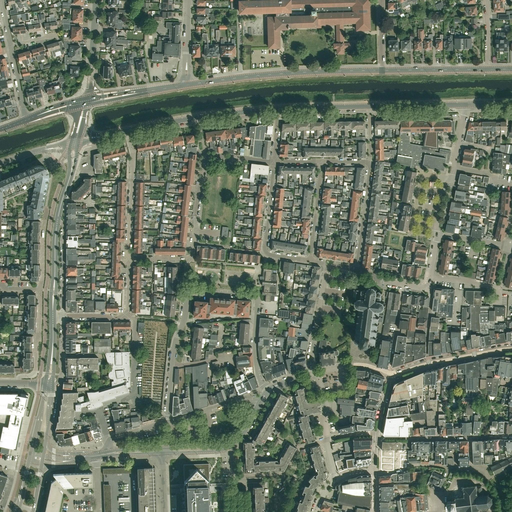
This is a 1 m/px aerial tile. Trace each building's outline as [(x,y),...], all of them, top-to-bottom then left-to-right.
[(15,3),(14,0),(7,0),(9,5),(12,4),(14,10),(10,11),(11,15),(18,13),(15,3)] [(20,0),(14,0),(15,3),(17,2),(18,5),(19,5),(20,9),(23,8),(21,4),(22,4),(20,0)] [(276,49),(278,49),(279,49),(278,28),(288,28),(293,28),(293,26),(316,25),(316,27),(320,27),(320,24),(337,23),(337,27),(342,27),(342,23),(356,22),(357,30),(369,29),(369,20),(369,3),(368,0),(304,0),(289,0),(283,1),(283,0),(242,0),(243,2),(240,2),(240,12),(271,12),(271,17),(268,17),(269,48),(276,47),(276,49)] [(400,5),(398,6),(398,4),(397,3),(395,3),(395,2),(393,2),(393,1),(391,0),(390,0),(389,1),(389,3),(389,9),(389,12),(389,13),(393,13),(393,11),(398,11),(399,11),(400,14),(404,13),(400,5)] [(159,4),(159,8),(160,9),(161,9),(160,11),(162,11),(167,12),(167,9),(170,9),(173,9),(173,3),(163,3),(160,3),(159,4)] [(63,6),(62,9),(67,9),(67,10),(70,10),(70,15),(73,15),(83,16),(84,12),(82,12),(83,10),(74,9),(71,9),(71,6),(68,6),(63,6)] [(477,14),(478,14),(477,10),(476,10),(476,7),(470,7),(466,8),(466,9),(463,9),(463,12),(468,11),(468,15),(471,15),(472,15),(472,17),(476,17),(475,15),(477,14)] [(207,17),(211,17),(216,17),(216,14),(209,14),(209,11),(213,12),(213,9),(204,8),(204,9),(197,8),(197,10),(196,10),(196,13),(197,13),(197,14),(207,14),(207,17)] [(18,24),(17,15),(13,16),(11,16),(11,19),(14,19),(15,28),(13,28),(14,34),(20,34),(18,24)] [(70,24),(70,22),(73,22),(73,21),(82,22),(82,19),(83,19),(83,16),(73,15),(73,19),(67,18),(67,19),(63,19),(63,23),(70,24)] [(51,29),(52,29),(57,28),(57,27),(63,26),(62,20),(56,21),(56,18),(50,19),(51,29)] [(117,19),(107,19),(107,23),(108,23),(107,25),(110,25),(110,26),(117,27),(117,19)] [(180,56),(181,42),(179,41),(180,23),(166,22),(166,28),(169,29),(169,37),(163,37),(159,37),(159,41),(157,41),(157,47),(163,47),(162,56),(169,56),(169,57),(173,57),(180,57),(180,56)] [(63,23),(63,27),(67,27),(67,29),(69,29),(69,30),(72,30),(72,33),(82,34),(82,30),(81,30),(81,28),(75,27),(75,24),(70,24),(63,23)] [(424,40),(424,37),(424,29),(418,29),(419,41),(415,41),(415,50),(422,50),(422,40),(424,40)] [(107,37),(107,39),(125,40),(125,38),(120,37),(119,38),(117,38),(118,37),(116,37),(116,32),(112,32),(112,33),(107,32),(107,33),(106,33),(106,35),(107,36),(106,37),(107,37)] [(457,32),(455,32),(455,45),(457,45),(457,49),(459,49),(463,49),(463,36),(459,36),(459,33),(457,33),(457,32)] [(463,36),(463,49),(468,49),(468,48),(471,48),(471,37),(474,37),(474,32),(469,32),(469,34),(467,36),(463,36)] [(496,40),(496,50),(506,50),(506,46),(508,46),(508,45),(508,40),(508,33),(505,33),(505,34),(497,34),(497,33),(497,32),(496,32),(497,40),(496,40)] [(64,42),(66,42),(70,42),(70,40),(72,40),(72,39),(81,40),(81,37),(82,37),(82,34),(72,33),(72,37),(69,37),(63,37),(64,42)] [(207,34),(203,34),(203,40),(205,40),(205,45),(205,56),(208,56),(209,57),(211,57),(211,56),(212,56),(211,44),(208,45),(208,39),(207,39),(207,34)] [(424,40),(425,40),(425,50),(432,49),(432,40),(433,40),(433,34),(430,34),(429,35),(429,37),(424,37),(424,40)] [(447,50),(453,50),(453,40),(452,40),(452,38),(452,35),(450,35),(450,36),(445,36),(445,47),(447,47),(447,50)] [(390,38),(390,40),(390,50),(398,50),(398,42),(401,41),(400,36),(398,36),(398,40),(395,40),(395,38),(390,38)] [(410,36),(410,41),(402,41),(402,50),(411,50),(410,42),(414,42),(414,36),(410,36)] [(58,42),(52,44),(54,50),(55,52),(60,51),(61,55),(62,57),(65,56),(65,55),(64,54),(64,48),(60,49),(58,42)] [(70,42),(66,42),(64,42),(64,48),(67,48),(70,49),(70,52),(81,53),(81,50),(80,49),(80,47),(71,46),(71,45),(70,45),(70,42)] [(344,47),(344,44),(343,44),(343,43),(342,43),(341,43),(341,44),(337,44),(334,44),(334,48),(338,48),(338,49),(336,49),(337,49),(337,53),(343,53),(343,48),(344,48),(344,47)] [(52,44),(46,45),(48,51),(48,52),(51,51),(54,57),(56,56),(55,52),(54,50),(52,44)] [(162,61),(162,56),(163,47),(157,47),(153,47),(152,61),(162,61)] [(38,48),(32,50),(33,56),(34,57),(36,56),(38,61),(41,60),(38,48)] [(27,64),(24,53),(21,53),(21,52),(18,53),(18,54),(20,61),(23,60),(24,65),(27,64)] [(69,55),(65,55),(65,61),(65,62),(71,62),(72,60),(76,60),(76,58),(79,59),(80,56),(81,56),(81,53),(70,52),(69,55)] [(128,61),(123,62),(126,75),(127,75),(129,75),(129,74),(132,74),(130,64),(130,61),(133,60),(132,55),(127,56),(128,61)] [(138,59),(135,60),(137,66),(138,71),(141,71),(142,72),(143,72),(144,71),(144,70),(145,70),(144,68),(147,68),(146,61),(143,62),(139,62),(139,60),(139,59),(138,59)] [(126,75),(123,62),(119,63),(118,60),(114,61),(115,66),(117,65),(117,67),(118,67),(120,76),(122,75),(123,76),(125,76),(125,75),(126,75)] [(71,62),(65,62),(65,65),(67,65),(67,69),(71,69),(70,75),(74,76),(74,77),(78,77),(78,71),(79,71),(80,70),(80,67),(73,67),(73,66),(71,65),(71,62)] [(103,78),(104,78),(104,79),(105,79),(105,80),(106,80),(106,79),(107,79),(107,78),(112,78),(112,75),(113,76),(114,71),(113,66),(110,66),(110,63),(105,63),(105,66),(104,66),(103,78)] [(65,81),(65,75),(60,76),(60,77),(59,77),(58,79),(59,80),(57,80),(57,81),(56,81),(52,82),(55,93),(62,91),(60,85),(62,84),(62,83),(62,82),(65,81)] [(39,85),(33,87),(33,88),(33,90),(36,99),(36,98),(36,99),(39,98),(42,97),(40,90),(40,88),(43,87),(41,81),(41,80),(38,80),(39,85)] [(50,86),(46,87),(48,94),(55,93),(52,82),(49,83),(50,86)] [(26,90),(26,92),(29,101),(36,99),(33,90),(33,89),(33,88),(26,90)] [(2,95),(5,106),(12,105),(10,97),(6,98),(5,95),(2,95)] [(401,121),(400,134),(398,149),(397,154),(395,165),(396,165),(396,163),(410,166),(410,168),(410,167),(415,168),(414,168),(414,165),(416,166),(421,167),(443,171),(445,163),(448,163),(449,159),(446,158),(446,154),(439,153),(434,152),(435,150),(433,150),(433,148),(438,149),(436,148),(436,132),(436,133),(438,133),(442,133),(442,131),(444,131),(444,133),(449,133),(449,131),(451,131),(451,134),(454,134),(454,128),(454,121),(451,121),(451,120),(401,121)] [(255,126),(252,155),(252,157),(262,158),(269,159),(271,141),(264,140),(265,134),(266,135),(266,137),(271,137),(272,130),(272,124),(266,125),(255,126)] [(284,132),(289,132),(289,124),(282,124),(282,132),(281,132),(281,138),(284,138),(284,132)] [(249,155),(252,155),(255,126),(250,127),(250,131),(246,130),(245,137),(249,138),(251,138),(251,145),(250,145),(250,149),(244,148),(244,153),(243,155),(249,156),(249,155)] [(235,129),(236,137),(242,136),(243,140),(245,140),(245,137),(246,130),(246,127),(235,129)] [(233,149),(231,129),(226,130),(227,138),(229,138),(231,148),(228,149),(229,154),(234,155),(233,149)] [(473,143),(473,135),(467,134),(465,141),(473,143)] [(186,154),(190,154),(196,155),(197,147),(191,148),(191,144),(194,144),(193,135),(192,136),(192,135),(189,135),(189,136),(186,137),(188,145),(187,145),(187,148),(186,149),(186,154)] [(142,143),(137,144),(136,144),(138,152),(141,152),(142,156),(145,156),(142,143)] [(115,158),(118,157),(119,159),(120,162),(122,161),(119,148),(113,150),(115,158)] [(462,165),(462,166),(472,167),(473,163),(472,163),(473,159),(474,159),(474,155),(474,151),(476,151),(477,149),(469,148),(468,148),(467,149),(465,149),(464,153),(465,154),(464,157),(463,162),(464,162),(463,165),(462,165)] [(111,164),(110,159),(108,151),(102,152),(104,160),(107,160),(108,161),(109,164),(111,164)] [(95,169),(95,173),(102,173),(102,156),(101,153),(94,155),(94,169),(95,169)] [(36,166),(35,166),(0,181),(0,210),(18,210),(18,219),(40,218),(40,211),(42,211),(49,177),(49,176),(49,175),(49,174),(49,173),(48,172),(48,171),(47,170),(46,169),(46,168),(45,168),(44,167),(43,166),(42,166),(41,166),(40,166),(39,166),(38,166),(37,166),(36,166)] [(96,180),(96,178),(84,178),(84,182),(74,191),(74,190),(71,193),(71,199),(80,199),(91,189),(90,188),(91,186),(91,182),(92,182),(93,180),(96,180)] [(466,196),(483,199),(484,194),(477,192),(477,196),(466,194),(466,191),(456,189),(456,194),(466,196)] [(474,201),(483,203),(483,199),(466,196),(456,194),(455,200),(464,201),(465,199),(475,200),(474,201)] [(451,206),(466,208),(471,209),(482,211),(483,208),(474,206),(474,207),(468,206),(467,207),(462,206),(462,203),(452,201),(451,206)] [(456,225),(459,226),(460,219),(450,218),(449,220),(448,220),(447,223),(456,225)] [(471,228),(459,226),(456,225),(456,226),(447,224),(446,231),(454,233),(455,228),(463,229),(462,234),(470,236),(471,228)] [(482,238),(482,235),(484,235),(485,227),(478,226),(476,237),(482,238)] [(411,240),(407,240),(405,249),(405,250),(405,249),(409,249),(409,250),(413,251),(415,241),(415,242),(411,241),(411,240)] [(184,254),(186,243),(182,242),(181,246),(175,246),(175,248),(175,254),(184,254)] [(425,245),(418,243),(418,246),(417,246),(416,250),(415,255),(416,255),(415,258),(414,258),(414,263),(424,265),(424,264),(423,264),(423,260),(424,261),(425,256),(424,256),(425,252),(426,252),(427,248),(424,247),(425,245)] [(197,245),(196,256),(199,256),(199,257),(204,257),(207,257),(207,258),(212,258),(212,257),(216,258),(220,259),(220,258),(224,258),(224,259),(225,249),(221,249),(217,249),(217,248),(212,248),(209,248),(204,247),(204,248),(200,247),(200,246),(197,245)] [(237,261),(238,252),(237,252),(237,253),(234,253),(234,252),(230,252),(229,260),(230,259),(232,259),(232,260),(237,261)] [(238,252),(237,261),(237,259),(240,260),(240,261),(244,261),(245,253),(245,254),(241,253),(238,252)] [(245,253),(244,261),(244,260),(247,260),(247,262),(252,262),(252,254),(248,254),(248,253),(245,253)] [(381,267),(386,268),(387,259),(382,258),(383,253),(381,253),(380,257),(379,262),(378,262),(378,264),(381,265),(381,267)] [(254,262),(259,263),(260,255),(256,255),(256,254),(252,254),(252,262),(252,261),(255,261),(254,262)] [(370,267),(370,262),(363,261),(362,266),(372,270),(373,268),(370,267)] [(407,265),(406,265),(402,264),(402,267),(401,274),(401,273),(405,274),(405,275),(409,276),(409,275),(413,275),(413,276),(417,277),(418,274),(420,274),(421,268),(419,268),(419,267),(415,267),(415,266),(413,266),(411,266),(410,266),(407,265)] [(312,269),(311,272),(319,274),(321,267),(307,265),(307,268),(312,269)] [(260,277),(259,278),(260,279),(261,279),(262,280),(262,285),(263,286),(263,287),(263,291),(262,291),(262,295),(265,295),(264,301),(270,302),(271,301),(274,301),(275,296),(276,292),(275,292),(275,287),(276,287),(277,281),(276,281),(277,274),(272,274),(272,272),(273,268),(264,267),(263,267),(263,269),(263,276),(261,276),(260,277)] [(309,285),(317,286),(318,280),(305,278),(304,280),(310,281),(309,285)] [(369,346),(370,346),(371,345),(372,345),(372,346),(373,345),(375,344),(375,345),(376,344),(375,344),(376,341),(377,341),(377,340),(376,340),(376,338),(378,338),(378,337),(376,337),(377,335),(377,334),(377,331),(378,331),(379,331),(377,330),(378,328),(378,327),(378,325),(379,325),(380,324),(378,324),(378,321),(383,322),(383,315),(380,314),(379,314),(380,313),(382,313),(382,310),(383,311),(383,310),(385,308),(385,309),(385,308),(385,306),(386,305),(385,305),(384,303),(385,302),(384,302),(383,302),(384,299),(381,299),(382,297),(383,297),(382,297),(382,294),(383,293),(382,293),(380,291),(379,291),(377,292),(377,290),(377,289),(376,289),(374,288),(375,287),(374,287),(372,287),(371,286),(371,287),(369,288),(368,288),(368,289),(367,290),(365,289),(366,289),(365,288),(365,289),(362,290),(362,289),(361,290),(360,290),(361,289),(361,288),(360,289),(355,289),(355,288),(354,289),(355,289),(354,296),(353,296),(353,297),(354,296),(359,297),(358,298),(357,298),(358,299),(356,301),(356,300),(355,301),(356,301),(356,303),(355,304),(355,305),(356,304),(357,306),(356,307),(357,307),(357,310),(359,310),(359,311),(358,311),(358,312),(359,312),(359,314),(357,314),(357,315),(359,315),(358,318),(357,318),(358,318),(358,321),(357,321),(356,322),(358,322),(357,324),(356,325),(357,325),(357,328),(356,327),(356,328),(357,328),(356,331),(356,332),(356,334),(355,334),(355,335),(356,335),(356,337),(355,337),(355,338),(354,340),(355,342),(355,343),(356,343),(357,344),(357,345),(358,345),(358,344),(360,343),(360,345),(369,346)] [(455,290),(448,289),(442,289),(435,288),(434,298),(432,311),(437,311),(436,316),(446,317),(446,318),(453,318),(455,290)] [(474,304),(474,298),(474,291),(466,290),(465,299),(468,302),(468,304),(474,304)] [(315,300),(316,293),(303,291),(302,294),(307,295),(307,298),(315,300)] [(471,313),(471,319),(471,323),(471,332),(471,339),(472,348),(482,346),(481,336),(480,323),(480,315),(479,305),(481,305),(482,298),(482,291),(474,291),(474,298),(474,304),(473,305),(471,304),(471,309),(471,313)] [(387,292),(386,298),(389,298),(388,301),(392,301),(392,302),(399,303),(400,294),(390,292),(387,292)] [(210,312),(232,314),(236,314),(236,315),(248,316),(249,301),(248,301),(248,300),(245,300),(245,301),(237,300),(237,303),(234,303),(234,300),(210,298),(210,305),(207,304),(207,302),(200,302),(200,301),(196,301),(196,302),(195,302),(194,316),(209,318),(210,312)] [(85,308),(85,312),(95,312),(95,310),(95,300),(92,300),(88,300),(87,300),(87,303),(87,306),(85,306),(85,308)] [(388,301),(387,309),(391,309),(397,310),(398,310),(399,303),(392,302),(392,301),(388,301)] [(313,313),(314,307),(300,305),(300,307),(305,308),(304,312),(313,313)] [(482,346),(491,344),(490,339),(490,335),(489,330),(489,326),(489,313),(489,310),(489,308),(490,306),(481,305),(479,305),(480,315),(480,323),(481,336),(482,346)] [(427,319),(428,307),(424,307),(423,306),(422,310),(419,309),(419,311),(419,314),(418,314),(417,318),(419,318),(418,322),(422,323),(422,324),(427,324),(427,319)] [(132,309),(132,312),(135,313),(135,316),(136,316),(140,316),(140,313),(140,309),(142,309),(144,309),(145,309),(151,310),(151,307),(145,307),(142,307),(132,307),(132,309)] [(501,315),(505,316),(506,307),(495,307),(495,311),(494,316),(501,316),(501,315)] [(377,364),(377,366),(388,368),(389,366),(389,364),(390,356),(392,348),(393,339),(388,338),(387,338),(388,332),(389,332),(391,323),(395,324),(397,315),(397,310),(391,309),(387,309),(379,355),(377,364)] [(404,363),(413,361),(414,360),(414,356),(413,350),(413,344),(414,338),(417,315),(401,314),(400,320),(409,320),(408,326),(408,330),(406,342),(405,352),(404,363)] [(292,321),(295,322),(311,324),(312,319),(302,318),(302,320),(295,319),(296,316),(290,315),(290,319),(289,321),(292,321)] [(240,323),(240,328),(249,329),(250,324),(249,324),(249,319),(241,320),(240,323)] [(392,367),(404,363),(405,352),(406,342),(408,330),(408,326),(409,320),(400,320),(399,319),(398,327),(398,328),(402,328),(401,335),(398,335),(395,351),(396,351),(395,353),(394,356),(392,367)] [(94,346),(91,346),(91,353),(94,353),(110,353),(111,322),(101,322),(92,322),(91,333),(101,333),(104,333),(104,339),(101,339),(94,339),(94,346)] [(494,325),(494,330),(495,336),(496,343),(506,342),(504,333),(506,324),(499,323),(499,325),(494,325)] [(428,356),(434,355),(434,344),(434,342),(434,341),(435,335),(435,331),(438,331),(438,327),(430,326),(430,331),(429,346),(428,356)] [(452,327),(452,330),(451,330),(450,341),(452,352),(453,351),(454,351),(457,351),(462,349),(460,340),(461,331),(455,330),(455,327),(452,327)] [(414,360),(426,356),(426,344),(426,340),(426,334),(415,332),(415,335),(415,338),(414,338),(413,344),(413,350),(414,356),(414,360)] [(266,347),(269,347),(269,337),(258,336),(258,346),(266,347)] [(76,352),(76,340),(66,340),(66,352),(76,352)] [(319,353),(320,365),(335,363),(334,356),(337,355),(338,354),(338,352),(336,351),(334,351),(323,352),(324,346),(326,346),(326,341),(320,340),(318,353),(319,353)] [(296,341),(296,343),(298,343),(300,344),(299,346),(300,346),(300,348),(306,349),(308,341),(306,341),(304,341),(301,341),(300,341),(296,341)] [(270,351),(270,347),(269,347),(266,347),(258,346),(259,355),(259,359),(260,359),(270,358),(270,354),(270,351)] [(297,357),(297,360),(305,358),(306,351),(299,350),(297,357)] [(113,379),(114,381),(112,382),(112,387),(95,392),(87,392),(90,400),(84,403),(83,396),(78,397),(78,392),(63,392),(63,398),(62,398),(62,404),(61,404),(61,410),(60,410),(60,415),(58,415),(59,421),(57,421),(56,428),(67,427),(73,427),(72,421),(74,421),(73,416),(75,416),(75,410),(81,410),(81,408),(88,408),(88,409),(90,409),(91,409),(92,409),(94,409),(95,408),(96,408),(98,408),(99,407),(100,406),(101,406),(103,405),(102,402),(116,398),(115,397),(129,393),(127,387),(130,387),(129,352),(125,352),(110,352),(110,353),(105,353),(110,369),(112,369),(112,371),(111,371),(110,371),(110,372),(109,373),(109,374),(108,375),(109,376),(109,377),(109,378),(110,378),(111,379),(112,379),(113,379)] [(191,358),(194,358),(193,362),(200,361),(201,353),(191,352),(191,358)] [(240,356),(235,357),(237,368),(237,372),(240,372),(240,374),(243,373),(243,367),(253,366),(252,354),(246,355),(244,355),(243,355),(240,356)] [(287,354),(286,359),(289,372),(294,371),(292,361),(293,357),(289,356),(289,355),(287,354)] [(508,387),(507,393),(511,394),(511,357),(504,356),(492,357),(493,368),(493,370),(492,377),(492,378),(498,379),(501,380),(501,378),(500,378),(500,375),(502,375),(511,376),(511,384),(510,388),(508,387)] [(16,368),(16,372),(28,372),(28,369),(31,369),(31,368),(31,358),(32,358),(20,358),(20,362),(25,362),(25,364),(20,364),(20,367),(20,368),(16,368)] [(79,369),(80,369),(98,369),(98,358),(79,358),(78,358),(66,358),(66,361),(65,361),(65,364),(66,364),(66,367),(66,377),(78,377),(78,369),(79,369)] [(268,380),(272,379),(271,368),(270,358),(260,359),(260,362),(264,375),(266,380),(266,381),(268,380)] [(297,361),(299,370),(304,369),(305,367),(305,358),(297,360),(297,361)] [(465,378),(465,388),(465,390),(472,391),(472,399),(478,399),(478,391),(478,389),(479,389),(479,377),(479,375),(479,360),(468,362),(465,363),(465,373),(465,378)] [(0,372),(14,373),(14,372),(14,368),(14,362),(10,362),(10,367),(8,367),(8,362),(0,361),(0,372)] [(197,366),(192,367),(192,373),(194,409),(208,405),(208,396),(207,393),(207,384),(207,363),(197,366)] [(276,366),(271,368),(272,379),(280,375),(279,369),(280,368),(279,364),(275,365),(276,366)] [(437,382),(437,379),(437,369),(436,369),(430,371),(429,371),(429,388),(435,388),(434,390),(436,390),(437,382)] [(231,370),(225,371),(226,376),(227,380),(227,382),(227,384),(228,384),(234,383),(238,395),(247,391),(244,383),(244,381),(244,375),(243,373),(240,374),(233,377),(231,370)] [(356,378),(362,380),(363,376),(364,376),(365,370),(356,370),(356,378)] [(423,372),(422,384),(422,387),(422,394),(421,395),(421,401),(425,400),(425,407),(429,407),(429,408),(429,400),(429,395),(429,388),(429,371),(423,372)] [(362,380),(367,381),(382,384),(382,381),(383,381),(384,377),(370,372),(368,377),(364,376),(363,376),(362,380)] [(389,400),(409,398),(416,396),(417,402),(421,401),(421,395),(421,393),(420,386),(421,386),(421,373),(403,380),(395,383),(393,386),(389,400)] [(245,375),(244,375),(244,381),(244,383),(247,391),(252,389),(249,383),(248,379),(247,378),(245,375)] [(256,380),(255,376),(254,377),(253,375),(247,378),(248,379),(252,389),(258,386),(256,380)] [(501,380),(498,379),(492,378),(492,377),(486,377),(486,389),(486,390),(488,390),(488,395),(496,396),(498,384),(500,384),(501,380)] [(382,384),(367,381),(362,380),(356,378),(356,387),(368,390),(381,391),(382,384)] [(66,379),(66,382),(63,382),(63,388),(72,389),(72,383),(72,382),(73,382),(73,379),(66,379)] [(220,383),(218,384),(219,386),(220,389),(223,400),(228,399),(224,388),(223,385),(221,386),(220,383)] [(227,384),(224,385),(226,391),(228,399),(237,395),(234,387),(230,389),(229,387),(228,384),(227,384)] [(297,401),(295,401),(296,406),(298,405),(299,411),(301,410),(302,413),(302,415),(299,416),(300,420),(300,422),(299,422),(300,428),(298,428),(300,433),(302,432),(303,438),(305,437),(305,440),(306,443),(315,440),(314,436),(313,435),(313,434),(312,434),(311,431),(310,430),(310,429),(310,428),(311,428),(311,426),(310,426),(309,425),(309,423),(308,420),(309,420),(308,414),(309,414),(320,411),(319,408),(321,407),(318,399),(312,401),(311,400),(309,400),(308,398),(306,398),(305,397),(304,393),(305,393),(306,393),(305,392),(305,391),(304,387),(295,390),(296,393),(297,395),(295,395),(297,401)] [(337,403),(340,404),(354,405),(356,406),(364,407),(365,407),(366,407),(376,409),(381,391),(368,390),(356,387),(354,399),(337,397),(337,403)] [(217,395),(215,395),(217,402),(223,400),(220,389),(215,390),(217,395)] [(207,393),(208,396),(208,405),(217,402),(215,395),(212,396),(211,392),(207,393)] [(0,413),(11,413),(8,426),(8,427),(3,426),(0,441),(0,446),(16,450),(21,429),(23,416),(24,416),(28,395),(21,393),(20,395),(19,395),(17,395),(18,393),(0,393),(0,413)] [(251,442),(243,442),(243,446),(243,448),(244,448),(245,448),(245,454),(245,455),(244,455),(244,456),(245,456),(245,458),(245,463),(244,463),(244,465),(244,469),(251,469),(253,469),(253,470),(253,472),(257,472),(259,472),(260,472),(260,471),(260,470),(263,470),(265,470),(269,470),(271,470),(274,470),(274,471),(275,471),(277,471),(284,471),(287,465),(288,464),(288,463),(289,461),(291,458),(292,456),(293,453),(294,451),(296,448),(288,444),(287,443),(279,459),(280,462),(277,462),(274,462),(274,461),(269,461),(269,458),(264,458),(264,461),(259,461),(259,463),(256,463),(253,463),(253,457),(254,457),(254,447),(252,447),(252,445),(252,443),(255,443),(256,441),(261,444),(263,441),(264,439),(265,440),(268,435),(270,436),(271,434),(272,432),(270,431),(273,426),(272,425),(273,423),(276,418),(277,416),(278,417),(281,412),(283,413),(285,408),(283,408),(286,403),(285,402),(286,400),(287,397),(290,399),(291,396),(286,394),(285,396),(279,393),(277,396),(277,397),(276,398),(277,398),(278,399),(276,402),(275,403),(274,404),(273,404),(273,405),(272,405),(274,406),(273,407),(272,409),(270,412),(270,411),(269,411),(268,413),(264,419),(264,421),(263,421),(264,422),(265,422),(262,427),(261,428),(260,427),(259,429),(260,429),(260,430),(259,432),(257,435),(256,434),(256,435),(255,436),(253,440),(252,442),(251,442)] [(173,396),(172,414),(173,416),(181,413),(178,404),(179,404),(179,399),(178,397),(176,396),(173,396)] [(413,403),(417,402),(416,396),(409,398),(389,400),(388,406),(407,403),(407,401),(412,400),(413,403)] [(187,412),(193,410),(188,397),(183,398),(184,402),(187,412)] [(478,399),(472,399),(465,398),(465,402),(467,402),(466,408),(466,415),(472,415),(472,409),(473,404),(478,404),(478,399)] [(426,411),(425,407),(425,400),(421,401),(417,402),(418,412),(419,412),(426,411)] [(184,402),(179,404),(178,404),(181,413),(187,412),(184,402)] [(340,404),(340,409),(339,415),(349,415),(352,415),(355,416),(355,415),(356,415),(357,410),(355,410),(356,406),(354,405),(340,404)] [(393,412),(408,409),(410,408),(410,407),(408,408),(407,404),(388,407),(387,412),(393,411),(393,412)] [(112,410),(112,415),(113,415),(114,422),(115,430),(116,432),(115,432),(116,432),(125,430),(125,423),(124,421),(124,419),(124,416),(124,411),(123,411),(123,409),(123,406),(120,406),(119,406),(118,406),(114,406),(112,407),(112,410)] [(364,407),(356,406),(355,410),(357,410),(356,415),(374,418),(376,409),(365,407),(364,407)] [(403,415),(409,414),(408,410),(411,410),(410,408),(408,409),(393,412),(393,411),(387,412),(386,417),(403,415)] [(426,411),(426,419),(427,421),(434,420),(434,411),(433,410),(426,411)] [(485,427),(486,422),(486,423),(482,422),(481,424),(480,423),(480,421),(477,421),(478,416),(479,416),(479,414),(479,413),(479,412),(478,411),(477,411),(476,411),(473,410),(472,422),(472,425),(473,425),(473,429),(473,434),(479,434),(479,433),(480,429),(480,428),(481,428),(481,427),(485,427)] [(412,435),(413,435),(412,429),(412,428),(411,421),(426,419),(426,411),(419,412),(418,412),(409,414),(403,415),(386,417),(383,433),(385,435),(412,435)] [(131,418),(132,428),(140,425),(139,417),(138,412),(130,413),(131,418)] [(355,416),(352,415),(349,415),(349,424),(354,423),(355,422),(356,430),(361,430),(373,429),(374,418),(365,417),(355,416)] [(492,418),(490,418),(489,423),(492,423),(492,425),(490,425),(490,429),(491,429),(491,433),(490,433),(497,433),(498,418),(492,418)] [(102,434),(100,429),(99,429),(97,421),(94,422),(90,423),(92,430),(90,431),(94,439),(101,437),(101,435),(102,434)] [(349,425),(346,426),(347,432),(354,430),(354,423),(349,424),(349,425)] [(435,426),(427,427),(428,435),(429,435),(436,435),(436,426),(435,426)] [(86,428),(83,429),(84,432),(87,441),(94,439),(90,431),(91,430),(90,427),(86,428)] [(412,428),(413,435),(420,435),(420,434),(419,427),(412,428)] [(55,433),(58,444),(61,446),(65,446),(66,446),(63,433),(55,433)] [(73,445),(71,437),(70,433),(67,433),(63,433),(66,446),(71,445),(73,445)] [(73,433),(70,433),(71,437),(73,445),(79,443),(77,435),(74,436),(73,433)] [(79,443),(86,441),(84,433),(77,435),(79,443)] [(353,445),(371,444),(372,437),(353,438),(353,439),(352,439),(351,439),(351,441),(344,443),(344,447),(353,445)] [(511,439),(503,440),(503,447),(504,447),(505,451),(505,457),(506,458),(511,455),(511,439)] [(483,440),(484,441),(484,451),(484,457),(484,464),(488,464),(488,463),(491,463),(491,462),(491,457),(493,457),(492,453),(487,453),(487,448),(488,448),(488,440),(483,440)] [(401,442),(393,442),(384,442),(384,441),(382,441),(381,450),(401,450),(401,442)] [(458,453),(458,447),(458,441),(447,441),(447,448),(457,448),(457,453),(458,453)] [(472,452),(473,464),(481,464),(481,457),(480,452),(483,452),(482,441),(477,441),(477,451),(472,452)] [(411,455),(416,455),(416,442),(411,442),(412,451),(408,451),(408,457),(411,457),(411,455)] [(346,452),(371,450),(371,449),(370,449),(371,445),(371,444),(353,445),(344,447),(345,452),(346,452)] [(306,511),(305,511),(306,510),(306,508),(307,505),(308,505),(309,506),(309,505),(310,503),(312,497),(313,495),(313,494),(312,494),(313,491),(313,489),(315,487),(316,485),(319,483),(320,484),(321,482),(324,480),(325,479),(328,476),(327,473),(327,471),(326,467),(325,466),(325,465),(324,465),(323,462),(322,460),(322,459),(323,459),(323,457),(321,458),(321,457),(321,456),(320,454),(319,451),(320,451),(321,451),(321,450),(320,448),(319,445),(317,446),(310,447),(310,448),(311,451),(312,453),(310,453),(315,469),(316,468),(317,470),(318,473),(315,475),(314,477),(313,476),(312,477),(309,480),(307,479),(304,481),(303,485),(305,486),(303,491),(304,492),(303,494),(301,500),(300,502),(299,501),(297,507),(295,506),(293,511),(296,511),(295,511),(306,511)] [(346,458),(370,455),(371,450),(346,452),(345,452),(339,453),(333,455),(335,461),(345,458),(345,459),(346,458)] [(380,469),(382,471),(383,471),(382,471),(383,471),(393,471),(394,453),(396,453),(396,460),(400,460),(400,467),(402,467),(402,468),(406,468),(406,464),(409,464),(409,463),(408,459),(408,451),(394,450),(394,451),(381,450),(381,469),(380,469)] [(368,461),(370,460),(370,455),(346,458),(346,459),(347,469),(353,466),(369,464),(368,464),(368,461)] [(185,511),(210,511),(210,492),(209,484),(209,464),(183,464),(184,485),(184,493),(185,511)] [(495,465),(492,466),(491,467),(494,474),(499,472),(495,465)] [(153,511),(153,474),(152,467),(137,467),(138,511),(153,511)] [(444,477),(434,473),(435,470),(433,469),(432,472),(430,477),(427,484),(430,486),(430,487),(439,490),(444,477)] [(64,487),(68,487),(93,486),(92,472),(53,474),(56,478),(51,483),(44,511),(58,511),(63,492),(60,489),(64,487)] [(392,474),(390,476),(379,476),(379,482),(391,481),(391,482),(398,482),(398,473),(397,473),(392,474)] [(345,481),(344,481),(345,483),(352,482),(371,481),(371,475),(364,475),(360,476),(347,480),(345,481)] [(354,494),(371,494),(371,481),(352,482),(345,483),(344,481),(335,486),(335,489),(338,490),(354,494)] [(268,511),(268,482),(260,483),(251,483),(252,511),(268,511)] [(483,494),(483,495),(482,486),(476,487),(476,486),(464,487),(465,497),(455,498),(455,501),(448,501),(449,510),(456,509),(456,511),(466,510),(466,511),(488,511),(487,511),(490,508),(491,507),(490,506),(493,503),(493,504),(494,503),(493,503),(492,499),(493,498),(493,497),(492,498),(489,495),(489,494),(488,494),(488,495),(484,496),(483,494)] [(395,494),(399,494),(405,493),(408,491),(407,489),(398,490),(394,490),(394,496),(390,496),(390,501),(394,501),(394,499),(396,499),(395,494)] [(379,500),(390,501),(390,496),(394,496),(394,490),(379,490),(379,493),(379,500)] [(415,493),(415,496),(416,510),(428,509),(427,494),(421,494),(415,493)] [(406,504),(407,511),(416,510),(415,496),(409,496),(405,497),(406,497),(406,504)]
